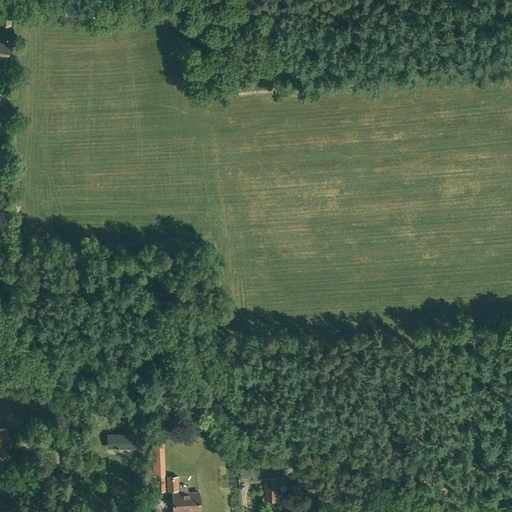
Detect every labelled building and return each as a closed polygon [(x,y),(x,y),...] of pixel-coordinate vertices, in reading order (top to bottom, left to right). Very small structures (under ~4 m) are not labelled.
[(3,0),(0,22),(10,23),(13,0),(3,0)] [(0,390),(1,407),(14,406),(13,389),(0,390)] [(26,396),(27,403),(44,402),(44,394),(26,396)] [(0,429),(0,456),(7,456),(7,449),(10,449),(10,446),(9,439),(9,438),(7,438),(6,429),(0,429)] [(107,433),(107,448),(136,448),(136,433),(107,433)] [(151,443),(152,452),(164,451),(163,443),(151,443)] [(152,456),(154,491),(166,491),(165,475),(163,475),(162,466),(161,455),(152,456)] [(240,468),(241,480),(251,479),(251,476),(253,475),(253,479),(260,478),(259,467),(240,468)] [(265,493),(265,498),(279,498),(278,470),(272,470),(272,474),(266,474),(267,493),(265,493)] [(179,476),(169,477),(169,490),(174,490),(175,510),(201,509),(200,492),(180,493),(179,476)]
